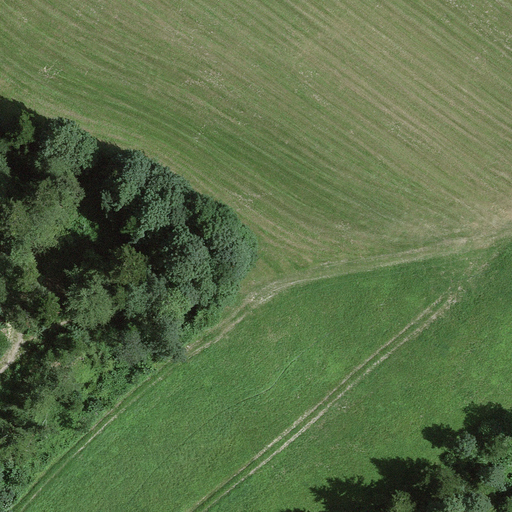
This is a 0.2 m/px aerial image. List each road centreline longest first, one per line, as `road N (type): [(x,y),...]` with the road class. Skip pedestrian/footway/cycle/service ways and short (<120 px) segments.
road 1 (track): [(25,345),(70,325),(202,306),(348,262),(511,231)]
road 2 (track): [(197,511),(445,300),(497,239)]
road 3 (track): [(15,511),(104,421),(256,288)]
road 4 (track): [(0,258),(25,345),(0,371)]
